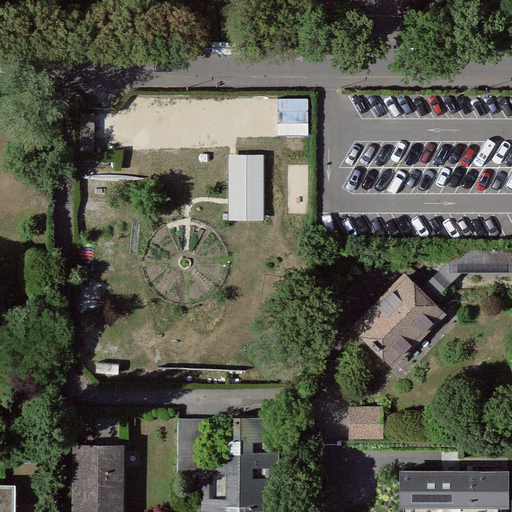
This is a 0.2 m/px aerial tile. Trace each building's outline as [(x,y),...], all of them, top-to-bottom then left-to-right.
[(313,131),(312,94),(283,94),(283,131),(313,131)] [(95,112),(80,112),(80,151),(94,151),(95,112)] [(263,217),(263,153),(227,153),(227,217),(263,217)] [(511,245),(450,244),(449,269),(511,270),(511,245)] [(445,311),(405,271),(351,325),(391,365),(445,311)] [(43,381),(21,381),(21,404),(9,404),(9,435),(20,435),(20,443),(42,443),(43,381)] [(383,437),(382,405),(349,406),(350,438),(383,437)] [(277,511),(278,414),(232,414),(231,451),(207,451),(208,417),(178,417),(178,471),(199,471),(199,509),(243,509),(243,511),(277,511)] [(124,511),(124,439),(71,439),(70,511),(124,511)] [(511,505),(510,467),(402,469),(401,504),(511,505)] [(14,511),(14,479),(0,479),(0,511),(14,511)]
